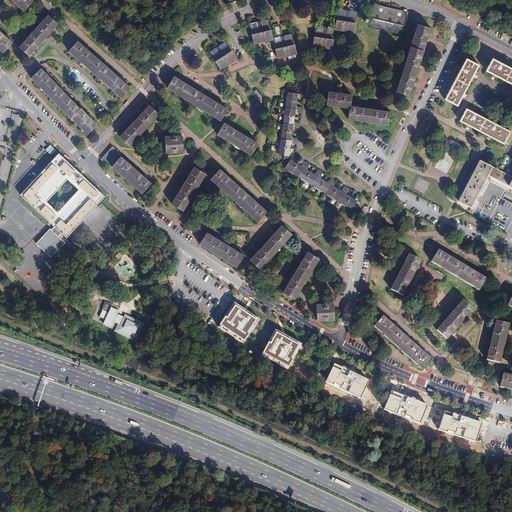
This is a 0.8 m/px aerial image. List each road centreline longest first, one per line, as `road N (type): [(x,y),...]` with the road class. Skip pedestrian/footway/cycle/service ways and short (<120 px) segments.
road 1 (motorway): [(397,511),(196,421),(3,351)]
road 2 (motorway): [(0,375),(186,440),(345,511)]
road 3 (residential): [(340,347),(207,264),(85,160)]
road 4 (residential): [(274,0),(184,48),(85,160)]
road 5 (residential): [(511,413),(340,347)]
road 6 (residential): [(383,189),(461,25)]
road 7 (residential): [(340,347),(362,240),(383,189)]
road 8 (residential): [(511,244),(481,239),(383,189)]
road 9 (track): [(144,92),(41,0)]
